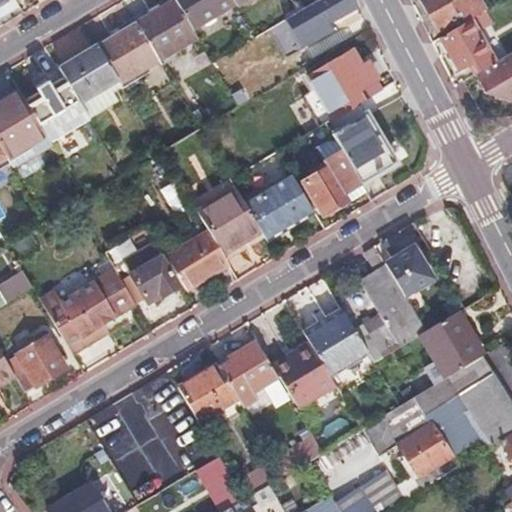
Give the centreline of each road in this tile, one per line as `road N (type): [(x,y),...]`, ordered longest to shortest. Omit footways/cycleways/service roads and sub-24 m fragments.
road 1 (residential): [(464,170),(0,447)]
road 2 (secondary): [(377,0),(464,170)]
